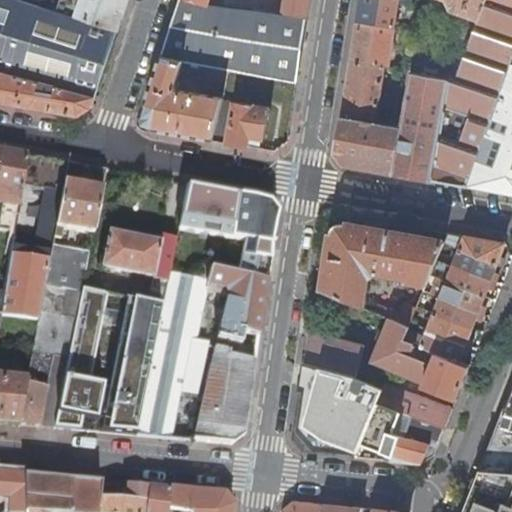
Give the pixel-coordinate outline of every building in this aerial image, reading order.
[(19,0),(0,0),(0,70),(95,96),(107,63),(117,31),(60,13),(19,0)] [(128,2),(128,0),(63,0),(60,13),(117,31),(126,7),(128,2)] [(255,10),(209,3),(208,4),(196,0),(181,0),(161,58),(231,71),(298,83),(303,53),(303,49),(308,18),(272,12),(255,9),(255,10)] [(272,12),(274,0),(257,0),(255,9),(272,12)] [(286,0),(286,1),(281,0),(280,0),(274,0),(272,12),(308,18),(311,0),(286,0)] [(360,0),(360,7),(358,21),(396,27),(399,8),(400,1),(406,2),(413,3),(413,0),(360,0)] [(452,9),(480,18),(487,0),(431,0),(430,6),(428,13),(435,16),(438,4),(447,0),(452,9)] [(459,77),(451,76),(433,180),(511,194),(511,0),(487,0),(480,18),(462,68),(459,77)] [(433,22),(426,20),(423,31),(430,34),(433,22)] [(392,55),(396,27),(358,21),(355,39),(351,61),(386,67),(388,55),(392,55)] [(181,73),(228,82),(231,71),(161,58),(141,116),(149,129),(179,134),(212,140),(223,100),(224,98),(175,90),(181,73)] [(381,94),(386,67),(351,61),(349,75),(347,88),(381,94)] [(441,75),(442,69),(414,62),(411,71),(441,75)] [(442,66),(442,69),(441,75),(451,76),(459,77),(462,68),(442,66)] [(91,107),(95,96),(0,70),(0,101),(77,116),(91,107)] [(451,76),(441,75),(411,71),(407,98),(402,124),(400,135),(341,124),(337,152),(346,164),(387,172),(433,180),(451,76)] [(377,120),(381,94),(347,88),(344,106),(341,124),(400,135),(402,124),(377,120)] [(270,108),(223,100),(212,140),(237,145),(248,147),(250,136),(265,139),(270,108)] [(0,222),(0,231),(14,234),(27,157),(10,153),(0,151),(0,203),(3,204),(0,222)] [(12,241),(5,282),(0,313),(0,316),(38,323),(45,284),(49,263),(52,245),(54,238),(68,164),(52,161),(35,244),(12,241)] [(83,170),(85,167),(78,166),(68,164),(54,238),(61,239),(63,229),(94,235),(107,171),(90,168),(89,171),(96,189),(71,185),(83,170)] [(189,232),(273,246),(278,211),(270,201),(230,193),(189,186),(179,230),(189,232)] [(332,231),(322,289),(365,307),(370,277),(376,273),(407,279),(407,281),(428,285),(445,243),(446,242),(446,241),(346,222),(332,231)] [(189,232),(179,230),(177,238),(177,239),(187,241),(189,232)] [(153,279),(148,304),(163,307),(164,299),(170,275),(177,239),(177,238),(161,235),(159,243),(110,233),(102,269),(153,279)] [(460,247),(464,236),(449,233),(446,241),(446,242),(460,247)] [(464,236),(460,247),(459,249),(497,264),(501,255),(505,243),(464,236)] [(90,252),(52,245),(49,263),(45,284),(82,291),(82,290),(90,252)] [(245,246),(239,276),(249,278),(250,274),(255,275),(254,279),(267,282),(272,251),(245,246)] [(491,279),(495,271),(497,264),(459,249),(453,264),(491,279)] [(501,255),(497,264),(504,266),(508,257),(501,255)] [(212,263),(210,271),(226,274),(227,266),(212,263)] [(488,288),(491,279),(453,264),(447,281),(485,296),(488,288)] [(244,334),(259,336),(267,282),(254,279),(255,275),(250,274),(249,278),(239,276),(226,274),(210,271),(209,276),(208,283),(207,287),(228,291),(217,340),(242,346),(244,334)] [(501,274),(495,271),(491,279),(498,282),(501,274)] [(198,274),(197,281),(208,283),(209,276),(198,274)] [(196,285),(197,281),(170,275),(164,299),(202,307),(207,287),(196,285)] [(491,279),(488,288),(494,291),(498,282),(491,279)] [(479,312),(482,304),(485,296),(447,281),(441,297),(479,312)] [(32,353),(68,361),(82,291),(45,284),(38,323),(33,350),(32,353)] [(90,432),(136,436),(163,308),(163,307),(148,304),(82,290),(82,291),(68,361),(62,390),(55,428),(90,432)] [(476,319),(479,312),(441,297),(434,313),(473,328),(476,319)] [(202,307),(164,299),(163,307),(163,308),(200,316),(202,307)] [(378,303),(375,312),(391,318),(411,326),(413,322),(419,307),(405,302),(400,313),(378,303)] [(482,304),(479,312),(485,314),(488,306),(482,304)] [(172,439),(194,341),(200,316),(163,308),(136,436),(156,438),(172,439)] [(482,321),(485,314),(479,312),(476,319),(482,321)] [(467,343),(469,336),(473,328),(434,313),(428,328),(467,343)] [(0,344),(33,350),(38,323),(0,316),(0,344)] [(411,354),(416,343),(405,340),(411,326),(391,318),(373,359),(426,381),(433,363),(411,354)] [(463,352),(467,343),(428,328),(423,340),(418,338),(416,343),(437,352),(460,361),(463,352)] [(364,346),(309,330),(306,347),(304,361),(356,376),(384,387),(388,377),(359,365),(364,346)] [(475,338),(469,336),(467,343),(472,346),(475,338)] [(177,440),(185,440),(196,391),(198,391),(207,344),(194,341),(172,439),(177,440)] [(467,343),(463,352),(469,354),(472,346),(467,343)] [(437,352),(433,363),(426,381),(424,385),(457,399),(462,386),(470,365),(460,361),(437,352)] [(26,384),(47,388),(62,390),(68,361),(32,353),(26,383),(26,384)] [(199,413),(193,441),(232,445),(244,436),(256,361),(228,357),(228,358),(216,354),(213,367),(202,413),(199,413)] [(316,447),(358,451),(362,442),(378,401),(384,387),(356,376),(304,361),(300,386),(305,388),(299,428),(316,447)] [(26,383),(0,379),(0,423),(1,423),(18,425),(26,384),(26,383)] [(47,388),(26,384),(18,425),(36,427),(40,427),(47,388)] [(389,385),(384,387),(378,401),(391,406),(412,414),(446,427),(453,408),(389,385)] [(62,390),(47,388),(40,427),(55,428),(62,390)] [(511,394),(483,468),(506,470),(511,470),(511,394)] [(386,418),(391,406),(378,401),(362,442),(393,455),(400,436),(405,437),(407,430),(396,425),(397,422),(386,418)] [(412,414),(407,430),(405,437),(400,436),(393,455),(392,459),(407,461),(422,462),(435,454),(439,443),(446,427),(412,414)] [(511,511),(511,470),(506,470),(483,468),(465,511),(511,511)] [(8,511),(22,511),(23,476),(0,473),(0,498),(9,499),(8,511)] [(97,511),(99,500),(100,483),(76,481),(23,476),(22,511),(97,511)] [(233,511),(234,506),(223,494),(185,490),(149,487),(146,503),(145,511),(167,511),(168,511),(172,511),(233,511)] [(0,511),(8,511),(9,499),(0,498),(0,511)] [(145,511),(146,503),(99,500),(97,511),(145,511)] [(321,511),(324,503),(295,500),(283,509),(282,511),(321,511)] [(360,511),(362,507),(324,503),(321,511),(360,511)]
